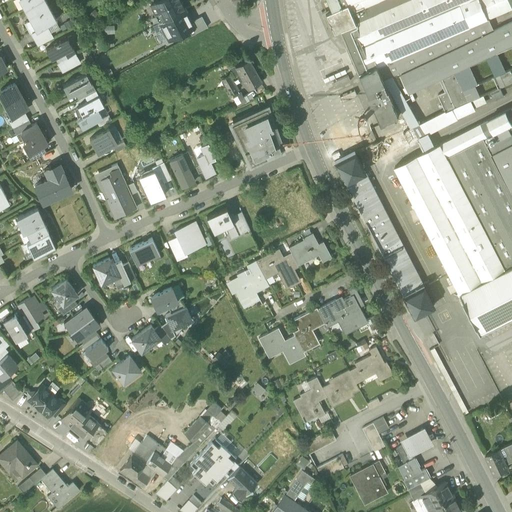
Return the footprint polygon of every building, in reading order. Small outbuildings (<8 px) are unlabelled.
[(45,0),(40,0),(25,8),(32,20),(37,30),(47,25),(55,21),(56,20),(45,0)] [(159,22),(160,23),(185,10),(179,0),(160,0),(151,5),(156,16),(158,14),(162,21),(159,22)] [(340,30),(358,74),(377,66),(383,80),(384,79),(392,75),(399,73),(409,93),(511,44),(511,21),(493,31),(488,19),(489,19),(511,8),(511,0),(326,0),(327,2),(324,3),(327,12),(331,10),(331,11),(341,7),(349,26),(339,30),(340,30)] [(333,33),(340,30),(339,30),(349,26),(341,7),(331,11),(325,13),(333,33)] [(95,10),(88,15),(91,20),(98,14),(95,10)] [(191,22),(185,10),(160,23),(163,30),(168,39),(169,40),(189,30),(194,28),(191,22)] [(207,27),(201,16),(191,22),(194,28),(189,30),(191,35),(207,27)] [(63,23),(67,31),(76,26),(72,19),(63,23)] [(29,34),(30,34),(37,30),(32,20),(24,24),(29,34)] [(55,21),(47,25),(51,33),(59,28),(55,21)] [(156,33),(163,30),(160,23),(153,26),(156,33)] [(46,28),(49,34),(51,33),(47,25),(37,30),(30,34),(35,41),(32,36),(46,28)] [(104,26),(104,35),(114,34),(114,26),(104,26)] [(32,36),(35,41),(49,34),(46,28),(32,36)] [(163,30),(156,33),(161,42),(168,39),(163,30)] [(35,41),(37,47),(54,38),(51,33),(49,34),(35,41)] [(46,49),(51,59),(57,56),(72,48),(67,37),(46,49)] [(445,110),(446,112),(452,109),(471,100),(491,92),(500,88),(511,82),(511,46),(495,54),(495,55),(440,79),(446,91),(438,94),(445,110)] [(59,62),(75,53),(72,48),(57,56),(59,62)] [(59,62),(64,70),(80,62),(75,53),(59,62)] [(249,60),(235,67),(239,74),(248,90),(261,82),(249,60)] [(389,91),(384,79),(383,80),(377,66),(358,74),(379,124),(399,116),(392,100),(393,99),(390,90),(389,91)] [(104,72),(107,78),(113,74),(110,68),(104,72)] [(86,73),(63,85),(68,96),(76,91),(92,83),(86,73)] [(221,79),(230,95),(238,90),(229,75),(221,79)] [(392,75),(384,79),(411,127),(412,127),(417,139),(410,143),(416,156),(436,146),(429,133),(426,135),(420,123),(392,75)] [(333,82),(335,88),(350,81),(348,76),(333,82)] [(0,93),(12,115),(12,116),(23,110),(26,108),(22,101),(24,100),(15,83),(0,91),(0,93)] [(92,83),(76,91),(80,99),(84,97),(96,91),(92,83)] [(491,92),(495,101),(504,97),(500,88),(491,92)] [(342,102),(357,96),(354,90),(340,97),(342,102)] [(84,97),(87,102),(98,96),(96,91),(84,97)] [(241,92),(232,97),(238,107),(247,102),(241,92)] [(98,96),(87,102),(77,107),(82,117),(98,108),(103,105),(98,96)] [(471,100),(452,109),(457,118),(476,110),(471,100)] [(247,162),(249,162),(237,135),(241,133),(237,124),(255,116),(254,114),(267,108),(282,150),(284,149),(268,104),(228,123),(247,162)] [(102,118),(108,115),(103,105),(98,108),(102,118)] [(395,167),(481,333),(511,316),(511,143),(492,154),(488,145),(496,141),(492,135),(490,134),(497,131),(501,139),(511,132),(511,106),(482,122),(436,146),(416,156),(395,167)] [(82,117),(77,119),(82,129),(96,121),(102,118),(98,108),(82,117)] [(237,135),(249,162),(253,160),(254,163),(282,150),(267,108),(254,114),(255,116),(237,124),(241,133),(237,135)] [(420,123),(426,135),(429,133),(457,119),(457,118),(452,109),(446,112),(445,110),(420,123)] [(32,125),(29,120),(24,112),(23,110),(12,116),(14,119),(9,122),(13,128),(16,134),(22,131),(21,131),(32,125)] [(96,121),(99,127),(111,120),(108,115),(102,118),(96,121)] [(20,142),(23,141),(41,131),(36,123),(32,125),(21,131),(22,131),(16,134),(20,142)] [(115,125),(109,128),(117,143),(117,144),(124,141),(115,125)] [(374,147),(381,158),(410,143),(417,139),(412,127),(411,127),(374,147)] [(90,139),(98,154),(117,143),(109,128),(90,139)] [(47,144),(41,131),(23,141),(29,153),(30,153),(43,146),(47,144)] [(511,143),(511,132),(501,139),(497,131),(490,134),(492,135),(496,141),(488,145),(492,154),(511,143)] [(117,144),(113,147),(116,152),(126,146),(124,141),(117,144)] [(206,152),(210,161),(216,159),(208,142),(201,145),(204,153),(206,152)] [(204,153),(201,145),(193,149),(197,156),(204,153)] [(30,153),(33,159),(46,152),(43,146),(30,153)] [(284,149),(282,150),(254,163),(253,160),(249,162),(247,162),(249,168),(285,151),(284,149)] [(182,154),(190,170),(195,168),(188,151),(182,154)] [(210,161),(206,152),(204,153),(197,156),(206,176),(215,172),(210,161)] [(340,173),(345,183),(365,173),(354,152),(334,162),(340,173)] [(190,170),(182,154),(169,160),(174,170),(175,169),(183,186),(195,181),(190,170)] [(154,170),(158,180),(162,178),(164,182),(171,179),(164,162),(151,168),(153,171),(154,170)] [(42,201),(71,188),(60,163),(44,170),(48,179),(34,185),(38,194),(40,194),(43,200),(41,201),(42,201)] [(106,198),(115,218),(136,208),(130,194),(128,190),(126,191),(124,187),(127,185),(117,163),(111,166),(113,170),(109,171),(110,175),(100,179),(108,197),(106,198)] [(113,170),(111,166),(93,174),(105,199),(106,198),(108,197),(100,179),(110,175),(109,171),(113,170)] [(158,180),(154,170),(153,171),(140,176),(151,201),(165,195),(158,180)] [(345,183),(403,296),(423,285),(365,173),(345,183)] [(128,190),(130,194),(137,191),(133,182),(127,185),(124,187),(126,191),(128,190)] [(0,207),(9,202),(0,184),(0,207)] [(44,223),(37,207),(17,217),(24,232),(44,223)] [(233,224),(234,223),(230,217),(226,207),(206,216),(214,232),(226,227),(233,224)] [(242,211),(230,217),(234,223),(235,223),(240,234),(250,230),(242,211)] [(195,222),(175,231),(178,237),(185,253),(205,244),(203,238),(195,222)] [(48,232),(44,223),(24,232),(20,234),(24,243),(27,242),(48,232)] [(239,235),(233,224),(226,227),(231,238),(239,235)] [(27,242),(33,256),(55,246),(48,232),(27,242)] [(288,247),(291,253),(298,265),(319,254),(322,261),(331,257),(323,241),(318,243),(312,232),(302,238),(303,239),(288,247)] [(203,238),(205,244),(206,247),(212,244),(208,236),(203,238)] [(186,255),(185,253),(178,237),(169,241),(177,260),(186,255)] [(129,249),(136,265),(160,254),(152,238),(129,249)] [(33,256),(27,242),(24,243),(20,245),(27,259),(33,256)] [(292,268),(298,265),(291,253),(282,257),(278,249),(256,261),(263,275),(270,271),(277,268),(286,287),(299,281),(292,268)] [(113,278),(117,287),(124,284),(120,275),(116,267),(114,268),(112,263),(109,257),(93,265),(101,283),(113,278)] [(114,263),(112,263),(114,268),(116,267),(123,264),(120,260),(114,263)] [(268,284),(263,275),(256,261),(256,260),(247,265),(251,273),(246,275),(244,270),(237,274),(239,279),(231,283),(242,304),(258,296),(256,292),(269,285),(268,284)] [(128,262),(123,264),(130,281),(136,278),(128,262)] [(120,275),(124,284),(130,281),(123,264),(116,267),(120,275)] [(263,275),(268,284),(275,281),(270,271),(263,275)] [(62,303),(63,305),(73,298),(78,294),(66,278),(51,289),(62,303)] [(178,300),(180,299),(185,296),(179,283),(171,287),(178,300)] [(351,295),(354,301),(358,298),(360,297),(354,285),(347,288),(351,296),(351,295)] [(434,306),(423,285),(403,296),(414,316),(434,306)] [(151,296),(157,309),(167,305),(169,304),(178,300),(171,287),(151,296)] [(30,297),(35,305),(38,304),(39,303),(34,295),(30,297)] [(336,300),(317,309),(323,319),(324,323),(336,317),(344,332),(357,325),(367,320),(360,307),(362,305),(358,298),(354,301),(351,295),(351,296),(337,303),(336,300)] [(33,330),(39,326),(36,321),(35,320),(42,316),(35,305),(30,297),(17,305),(23,315),(30,326),(33,330)] [(57,307),(63,314),(77,304),(73,298),(63,305),(62,303),(57,307)] [(178,300),(169,304),(172,312),(185,306),(180,299),(178,300)] [(35,320),(36,321),(45,316),(41,311),(47,308),(46,307),(42,309),(38,304),(35,305),(42,316),(35,320)] [(86,306),(81,309),(85,314),(90,310),(86,306)] [(165,315),(168,321),(172,329),(178,327),(180,329),(185,323),(192,320),(191,317),(185,306),(172,312),(171,312),(165,315)] [(293,332),(294,334),(303,351),(319,343),(310,326),(323,319),(317,309),(316,307),(294,319),(299,329),(293,332)] [(93,315),(90,310),(85,314),(81,309),(64,322),(70,332),(93,315)] [(3,320),(16,341),(25,335),(27,334),(24,330),(17,319),(14,314),(3,320)] [(17,319),(24,330),(30,326),(23,315),(17,319)] [(93,315),(70,332),(77,341),(80,339),(91,331),(94,328),(100,324),(93,315)] [(367,320),(357,325),(360,332),(370,327),(367,320)] [(172,329),(168,321),(161,326),(170,339),(174,336),(180,329),(178,327),(172,329)] [(160,338),(164,344),(170,339),(161,326),(160,324),(154,329),(160,337),(160,338)] [(132,339),(141,351),(160,338),(160,337),(154,329),(151,325),(132,339)] [(305,355),(303,351),(294,334),(284,340),(278,328),(258,338),(267,354),(281,347),(289,363),(305,355)] [(83,344),(95,336),(91,331),(80,339),(83,344)] [(0,343),(4,348),(0,351),(0,352),(3,356),(7,353),(9,352),(5,348),(9,345),(1,335),(0,335),(0,343)] [(30,343),(25,335),(16,341),(20,348),(30,343)] [(95,336),(83,344),(82,345),(84,348),(99,338),(96,335),(95,336)] [(356,342),(358,346),(366,342),(364,338),(356,342)] [(92,360),(105,351),(108,348),(101,339),(85,351),(92,360)] [(356,366),(349,370),(356,382),(364,378),(362,374),(373,369),(375,372),(379,380),(393,373),(386,361),(384,362),(382,363),(381,359),(382,358),(376,345),(369,349),(371,354),(354,362),(356,366)] [(429,350),(463,415),(468,412),(434,347),(429,350)] [(225,349),(221,354),(227,359),(231,355),(225,349)] [(86,364),(90,361),(92,360),(85,351),(79,355),(86,364)] [(90,361),(94,367),(108,356),(105,351),(92,360),(90,361)] [(35,352),(26,360),(30,365),(39,357),(35,352)] [(213,358),(223,367),(229,361),(227,359),(221,354),(218,352),(213,358)] [(7,353),(3,356),(0,359),(0,375),(2,378),(7,374),(17,365),(7,353)] [(112,361),(108,356),(94,367),(98,372),(112,361)] [(113,368),(123,382),(140,370),(129,356),(113,368)] [(359,388),(356,382),(349,370),(339,375),(341,379),(332,384),(331,383),(322,388),(326,395),(332,405),(347,397),(346,395),(359,388)] [(0,385),(0,383),(9,376),(7,374),(2,378),(0,379),(0,390),(0,391),(3,389),(0,385)] [(0,383),(0,385),(3,389),(13,381),(9,376),(0,383)] [(318,400),(326,395),(322,388),(316,376),(307,381),(311,388),(305,391),(300,394),(301,396),(293,399),(303,418),(316,412),(318,417),(325,413),(318,400)] [(22,392),(13,381),(3,389),(12,400),(22,392)] [(46,388),(54,395),(60,387),(52,381),(46,388)] [(252,387),(259,394),(265,388),(257,381),(252,387)] [(311,388),(307,381),(301,384),(305,391),(311,388)] [(29,400),(47,415),(50,412),(60,400),(60,399),(54,395),(46,388),(42,384),(35,392),(29,393),(29,400)] [(69,425),(85,439),(98,423),(86,413),(85,414),(81,411),(82,410),(87,405),(78,397),(62,417),(61,418),(62,419),(63,418),(70,423),(69,425)] [(367,403),(370,408),(380,403),(377,397),(367,403)] [(50,412),(55,416),(67,403),(61,398),(60,399),(60,400),(50,412)] [(210,424),(194,442),(198,446),(226,415),(211,402),(199,415),(200,415),(210,424)] [(487,415),(489,419),(507,410),(505,406),(487,415)] [(184,433),(194,442),(210,424),(200,415),(184,433)] [(373,422),(378,433),(389,427),(384,417),(373,422)] [(385,445),(382,440),(379,434),(376,428),(373,422),(362,428),(365,434),(368,439),(371,445),(374,451),(382,447),(385,445)] [(85,439),(95,446),(108,431),(98,423),(85,439)] [(402,444),(404,443),(411,455),(433,443),(424,426),(400,439),(402,444)] [(330,429),(325,431),(320,434),(314,437),(309,440),(304,443),(306,447),(309,453),(315,450),(320,448),(325,445),(331,442),(336,439),(330,429)] [(125,436),(131,441),(134,438),(126,432),(123,435),(125,436)] [(222,432),(216,438),(225,447),(231,441),(222,432)] [(134,451),(141,456),(148,447),(153,451),(171,463),(176,455),(165,448),(146,435),(142,442),(141,441),(141,442),(140,442),(134,451)] [(134,438),(131,441),(125,436),(119,444),(117,447),(124,452),(128,446),(134,451),(140,442),(134,438)] [(214,437),(190,464),(194,468),(201,474),(225,447),(216,438),(214,437)] [(15,467),(22,476),(37,463),(17,440),(0,454),(0,461),(5,467),(11,462),(15,467)] [(183,450),(184,450),(171,440),(165,448),(176,455),(176,456),(183,450)] [(183,450),(186,453),(180,458),(184,461),(188,456),(198,446),(194,442),(184,450),(183,450)] [(414,456),(412,457),(411,455),(404,443),(402,444),(395,448),(403,462),(401,463),(408,476),(421,470),(420,469),(414,456)] [(511,443),(500,449),(486,456),(495,474),(508,468),(506,464),(511,461),(511,443)] [(141,456),(147,460),(153,451),(148,447),(141,456)] [(225,447),(201,474),(207,480),(212,484),(223,472),(234,460),(236,457),(225,447)] [(382,447),(374,451),(378,458),(386,455),(382,447)] [(176,456),(180,458),(186,453),(183,450),(176,456)] [(120,470),(133,480),(141,469),(145,462),(147,460),(141,456),(134,451),(133,451),(134,451),(120,470)] [(171,463),(153,451),(147,460),(145,462),(155,469),(163,475),(171,463)] [(342,454),(338,456),(343,465),(347,463),(342,454)] [(163,475),(168,479),(184,461),(180,458),(176,456),(176,455),(171,463),(163,475)] [(309,460),(301,455),(297,462),(304,467),(309,460)] [(338,456),(333,459),(327,462),(322,464),(317,467),(322,478),(328,475),(333,472),(338,470),(344,467),(343,465),(338,456)] [(373,464),(379,475),(386,472),(379,459),(372,463),(373,465),(373,464)] [(227,477),(239,465),(234,460),(223,472),(227,477)] [(145,462),(141,469),(151,476),(155,469),(145,462)] [(402,479),(410,493),(422,486),(419,481),(429,476),(424,467),(420,469),(421,470),(408,476),(401,463),(397,465),(403,478),(402,479)] [(368,496),(370,500),(381,494),(378,488),(384,485),(379,475),(373,464),(373,465),(362,470),(361,468),(351,474),(357,486),(358,485),(360,489),(358,491),(362,499),(368,496)] [(227,477),(237,487),(232,492),(240,500),(245,495),(257,482),(239,465),(227,477)] [(51,469),(46,473),(40,467),(18,486),(23,492),(40,478),(44,482),(54,474),(51,469)] [(201,474),(194,468),(191,471),(205,483),(207,480),(201,474)] [(143,487),(151,476),(141,469),(133,480),(143,487)] [(302,469),(285,494),(284,494),(271,511),(311,511),(293,500),(296,496),(302,500),(316,479),(310,475),(302,469)] [(47,495),(58,508),(80,489),(73,481),(67,485),(56,472),(54,474),(44,482),(52,492),(47,495)] [(357,486),(351,474),(349,475),(358,491),(360,489),(358,485),(357,486)] [(181,484),(172,475),(168,480),(177,488),(181,484)] [(437,486),(429,476),(419,481),(422,486),(425,492),(437,486)] [(176,487),(167,480),(155,493),(165,499),(176,487)] [(421,495),(428,509),(453,496),(445,481),(437,486),(425,492),(420,494),(421,495)] [(201,496),(210,491),(205,484),(197,489),(201,496)] [(387,491),(384,485),(378,488),(381,494),(387,491)] [(410,493),(413,499),(417,497),(421,495),(420,494),(425,492),(422,486),(410,493)] [(202,503),(193,495),(189,499),(198,507),(202,503)] [(424,511),(429,511),(428,509),(421,495),(417,497),(424,511)] [(457,511),(460,510),(453,496),(428,509),(429,511),(457,511)] [(229,511),(228,511),(242,511),(233,506),(233,505),(221,497),(216,504),(222,507),(229,511)] [(417,497),(413,499),(411,501),(416,511),(422,511),(424,511),(417,497)] [(184,511),(193,511),(198,507),(189,500),(180,509),(184,511)] [(248,511),(255,511),(259,506),(254,503),(248,511)]
